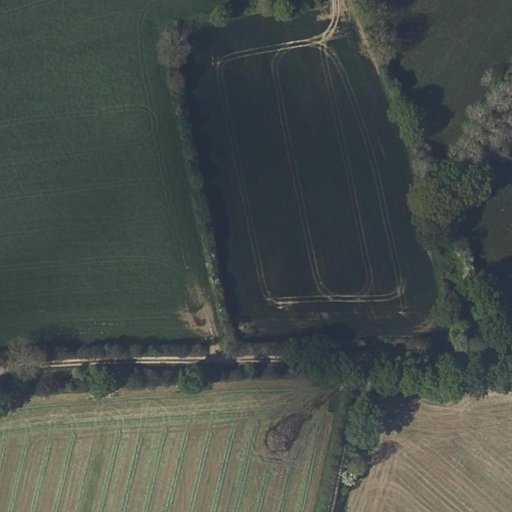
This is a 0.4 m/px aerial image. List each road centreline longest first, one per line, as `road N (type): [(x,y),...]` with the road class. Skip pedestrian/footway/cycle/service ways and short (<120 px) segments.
road 1 (track): [(0,367),(363,351)]
road 2 (track): [(363,351),(328,511)]
road 3 (track): [(363,351),(511,343)]
